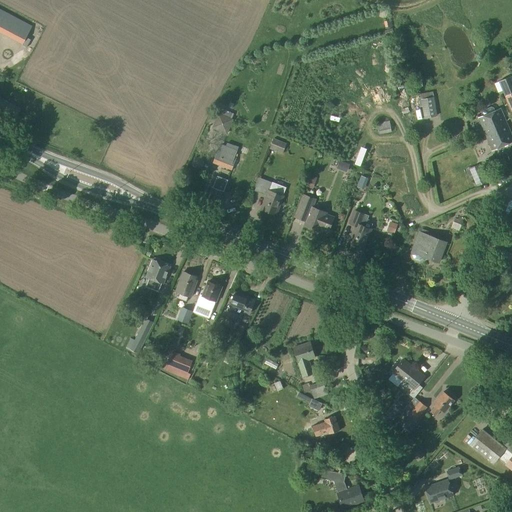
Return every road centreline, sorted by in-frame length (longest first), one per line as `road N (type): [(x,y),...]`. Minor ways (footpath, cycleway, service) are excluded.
road 1 (residential): [(364,307),(9,173)]
road 2 (primary): [(455,323),(173,214)]
road 3 (residential): [(400,511),(350,355),(364,307)]
road 4 (primary): [(24,150),(78,185),(173,214)]
road 5 (primary): [(173,214),(100,176),(24,150)]
road 6 (track): [(413,139),(435,214),(496,190),(507,196)]
road 7 (residential): [(455,323),(511,187)]
